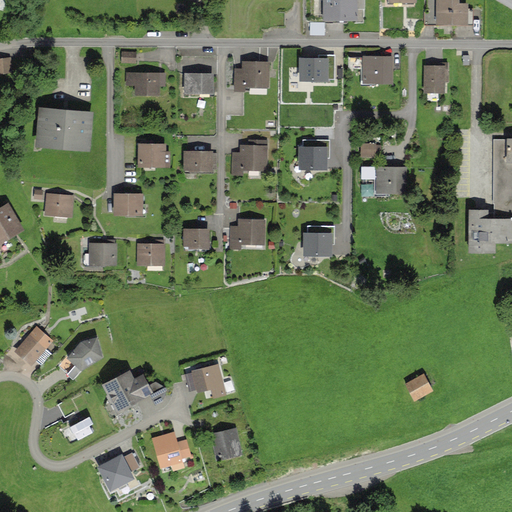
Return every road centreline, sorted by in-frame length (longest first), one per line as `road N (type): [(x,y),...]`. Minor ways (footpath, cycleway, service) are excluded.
road 1 (residential): [(511,45),(0,46)]
road 2 (primary): [(227,511),(445,445),(511,413)]
road 3 (residential): [(0,376),(23,380),(38,394),(33,443),(55,467),(177,410)]
